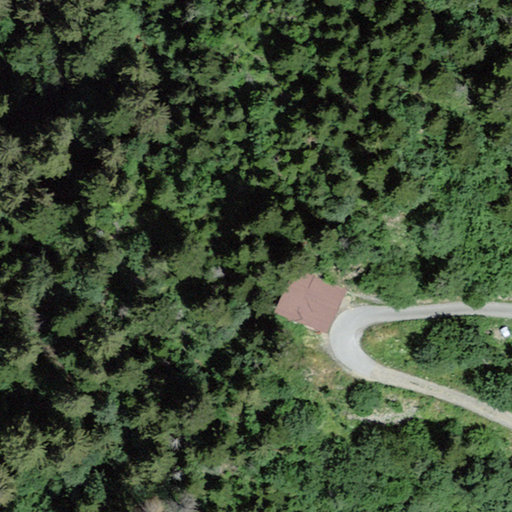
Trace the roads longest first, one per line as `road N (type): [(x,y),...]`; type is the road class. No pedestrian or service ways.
road 1 (residential): [(374,370),(343,341),(351,320),(366,313),(511,310)]
road 2 (track): [(511,420),(374,370)]
